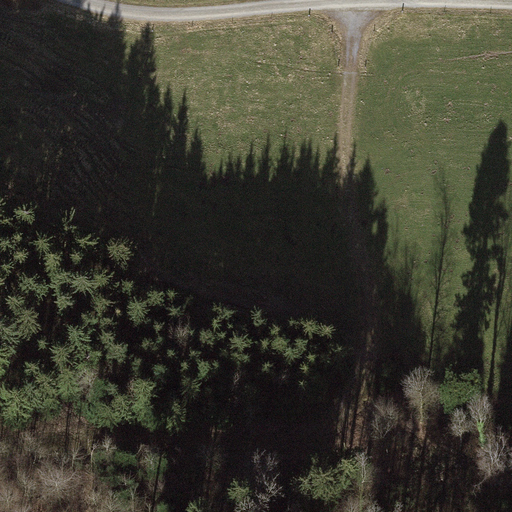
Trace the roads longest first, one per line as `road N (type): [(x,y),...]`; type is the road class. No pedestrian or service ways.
road 1 (track): [(362,8),(342,159),(373,323),(358,389),(313,426),(226,441),(0,451)]
road 2 (track): [(511,7),(133,18),(72,0)]
